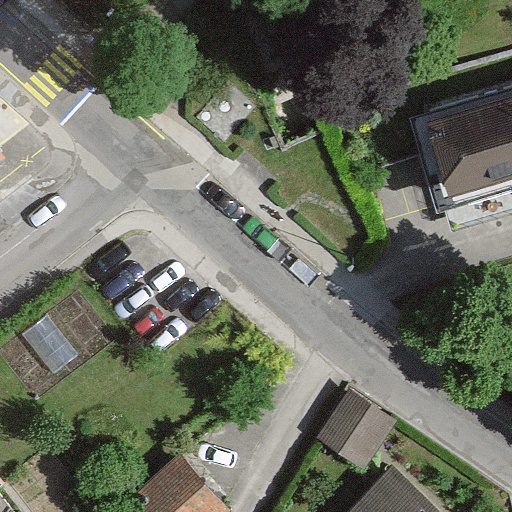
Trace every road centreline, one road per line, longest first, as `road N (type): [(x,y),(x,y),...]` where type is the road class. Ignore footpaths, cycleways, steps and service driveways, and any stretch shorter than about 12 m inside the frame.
road 1 (residential): [(137,155),(340,342),(511,457)]
road 2 (residential): [(0,32),(137,155)]
road 3 (residential): [(137,155),(0,264)]
